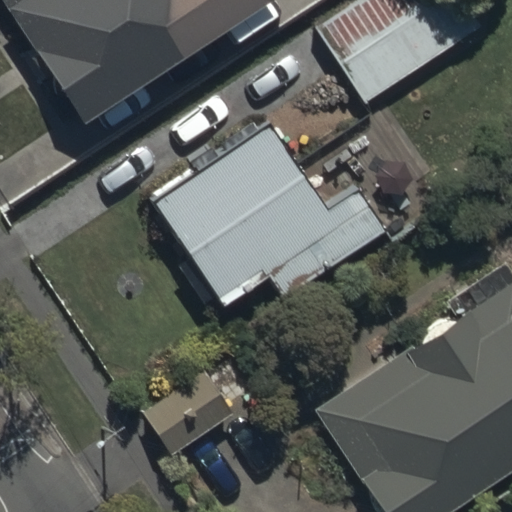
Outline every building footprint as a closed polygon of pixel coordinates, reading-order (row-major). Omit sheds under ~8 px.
[(0,0),(0,9),(79,129),(268,3),(266,0),(0,0)] [(457,0),(357,0),(312,30),(363,106),(477,30),(457,0)] [(264,126),(149,205),(186,259),(174,267),(202,307),(211,301),(220,313),(265,283),(281,307),(381,237),(386,244),(411,227),(340,123),(287,160),(264,126)] [(376,511),(450,511),(511,471),(511,282),(502,267),(446,305),(457,321),(405,357),(402,351),(310,413),(376,511)] [(137,413),(167,457),(229,416),(199,372),(137,413)]
